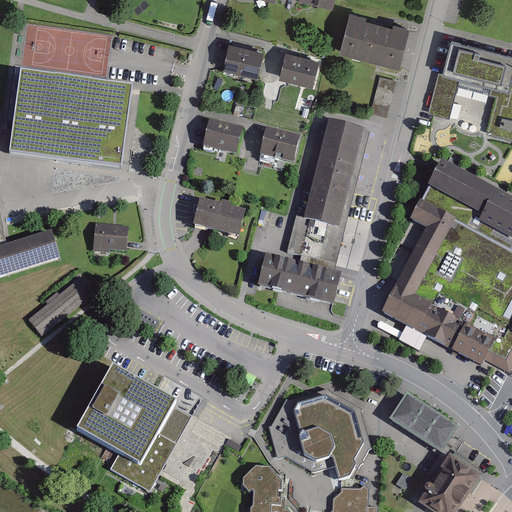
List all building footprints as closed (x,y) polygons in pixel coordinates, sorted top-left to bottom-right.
[(409,27),(351,13),(341,50),(400,65),(409,27)] [(511,53),(458,39),(449,75),(499,87),(496,98),(502,100),(493,135),(511,140),(511,53)] [(266,49),(231,41),(224,70),(259,78),(266,49)] [(319,58),(287,51),(280,78),(313,85),(319,58)] [(132,89),(25,75),(14,154),(122,168),(132,89)] [(463,80),(442,75),(432,114),(452,120),(463,80)] [(396,81),(378,76),(369,114),(387,119),(396,81)] [(243,126),(208,117),(201,145),(236,153),(243,126)] [(370,130),(328,119),(299,215),(345,228),(370,130)] [(301,135),(265,126),(258,156),(293,165),(301,135)] [(405,275),(384,314),(411,329),(432,340),(471,361),(490,370),(493,366),(511,376),(511,375),(511,208),(439,169),(410,222),(419,227),(429,232),(405,275)] [(248,208),(200,196),(193,225),(241,237),(248,208)] [(345,228),(299,215),(286,259),(333,272),(345,228)] [(135,228),(99,225),(96,253),(132,256),(135,228)] [(0,246),(0,278),(60,260),(51,231),(6,245),(0,246)] [(286,259),(268,255),(260,288),(333,306),(341,274),(333,272),(286,259)] [(51,307),(33,321),(45,336),(95,298),(82,281),(64,295),(61,292),(48,302),(51,307)] [(432,340),(411,329),(407,336),(383,323),(379,331),(424,355),(432,340)] [(181,405),(113,365),(75,428),(117,452),(107,468),(148,492),(176,445),(162,437),(179,409),(181,405)] [(331,393),(289,404),(270,431),(277,457),(315,477),(340,471),(344,485),(357,482),(374,450),(365,418),(331,393)] [(457,425),(408,393),(391,419),(440,451),(457,425)] [(192,417),(179,409),(162,437),(176,445),(192,417)] [(242,446),(229,439),(226,444),(239,452),(242,446)] [(417,500),(434,511),(457,511),(483,475),(450,452),(417,500)] [(257,497),(257,502),(281,499),(281,493),(286,490),(286,483),(275,470),(260,469),(246,483),(246,489),(257,497)] [(413,478),(404,473),(396,484),(405,490),(413,478)] [(373,511),(374,492),(348,491),(348,497),(340,502),(340,511),(373,511)] [(281,499),(257,502),(256,508),(248,511),(247,511),(284,511),(285,502),(281,499)]
